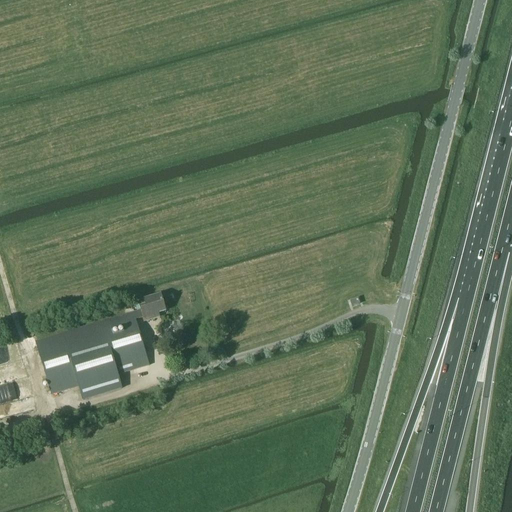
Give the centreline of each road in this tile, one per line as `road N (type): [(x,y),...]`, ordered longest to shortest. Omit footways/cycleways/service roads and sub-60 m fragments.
road 1 (tertiary): [(480,0),(348,511)]
road 2 (motorway): [(435,511),(502,248)]
road 3 (motorway): [(469,511),(502,248)]
road 4 (motorway): [(467,291),(379,511)]
road 5 (motorway): [(467,291),(412,511)]
road 6 (track): [(0,427),(46,416),(0,265)]
road 7 (motorway): [(511,114),(467,291)]
